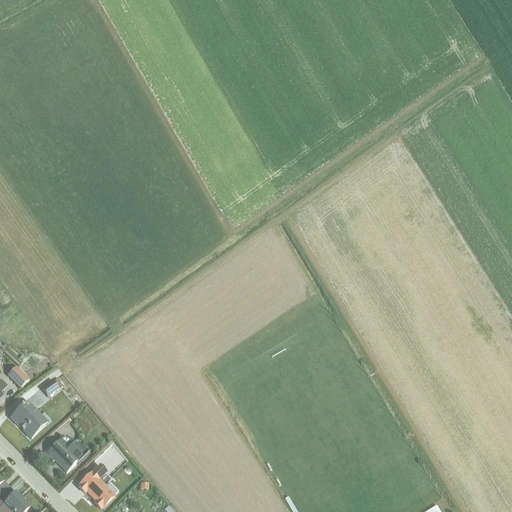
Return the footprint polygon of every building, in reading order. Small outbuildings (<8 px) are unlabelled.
[(0,294),(3,298),(9,294),(0,281),(0,294)] [(6,375),(18,385),(27,374),(15,364),(6,375)] [(0,382),(0,398),(4,395),(2,391),(9,386),(4,379),(0,382)] [(58,380),(43,390),(49,399),(64,389),(58,380)] [(71,401),(77,395),(73,391),(67,397),(71,401)] [(28,405),(10,421),(32,444),(50,427),(28,405)] [(65,448),(53,461),(67,474),(79,461),(65,448)] [(79,486),(100,510),(112,500),(97,483),(108,473),(102,466),(79,486)] [(4,483),(0,478),(0,499),(9,490),(3,484),(4,483)] [(0,511),(30,511),(32,510),(17,495),(15,496),(9,490),(0,499),(0,501),(5,506),(0,511)]
